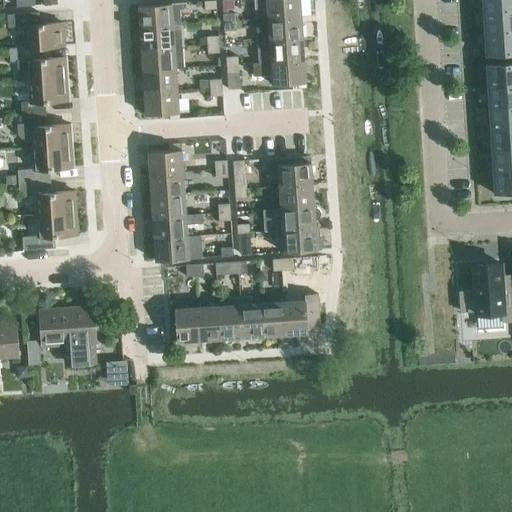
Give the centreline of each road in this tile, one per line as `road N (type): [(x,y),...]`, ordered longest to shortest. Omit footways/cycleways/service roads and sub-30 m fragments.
road 1 (residential): [(421,0),(439,223),(511,219)]
road 2 (residential): [(108,137),(100,0)]
road 3 (residential): [(115,265),(108,137)]
